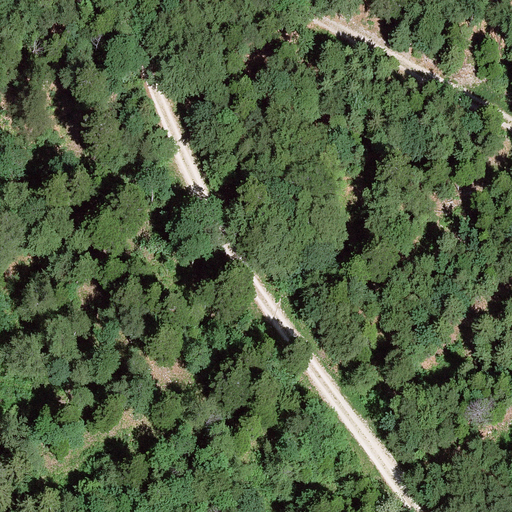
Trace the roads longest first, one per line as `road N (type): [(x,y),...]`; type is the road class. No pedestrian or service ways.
road 1 (track): [(117,0),(225,248),(416,511)]
road 2 (track): [(289,0),(511,126)]
